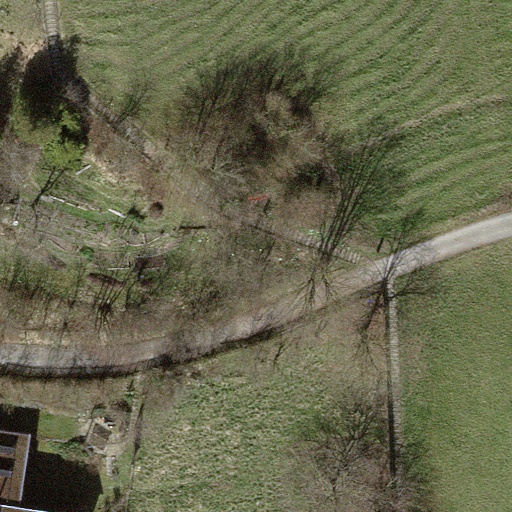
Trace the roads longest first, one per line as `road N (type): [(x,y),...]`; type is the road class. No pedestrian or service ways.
road 1 (track): [(0,355),(127,356),(256,325),(378,271)]
road 2 (track): [(511,230),(378,271)]
